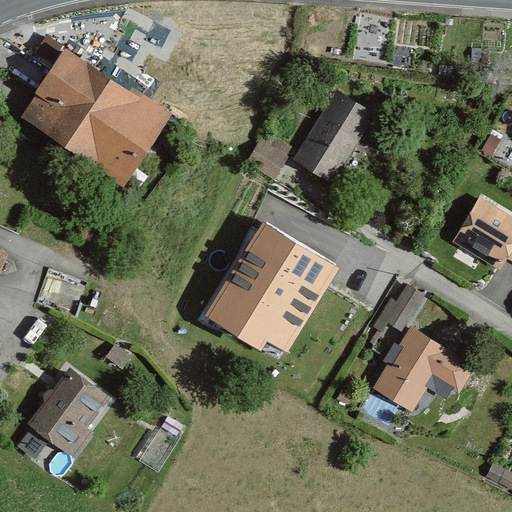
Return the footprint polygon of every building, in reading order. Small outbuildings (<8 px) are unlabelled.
[(69,60),(23,129),(131,202),(180,128),(139,101),(136,105),(69,60)] [(340,97),(294,168),(335,193),(380,123),(340,97)] [(270,138),(251,168),(278,185),(297,154),(270,138)] [(504,150),(495,144),(486,158),(496,164),(504,150)] [(54,177),(42,202),(65,213),(77,188),(54,177)] [(511,221),(485,204),(458,245),(506,276),(511,266),(511,221)] [(329,260),(265,221),(215,305),(279,343),(329,260)] [(0,302),(16,268),(0,260),(0,302)] [(400,308),(394,305),(366,351),(375,356),(382,346),(385,347),(393,334),(405,342),(429,304),(410,292),(400,308)] [(468,368),(413,331),(402,348),(397,345),(379,372),(384,375),(368,399),(420,432),(438,404),(446,409),(461,407),(478,381),(468,368)] [(50,410),(32,434),(78,469),(98,443),(91,437),(113,408),(73,378),(58,399),(53,395),(45,407),(50,410)] [(0,389),(0,413),(9,393),(0,389)]
